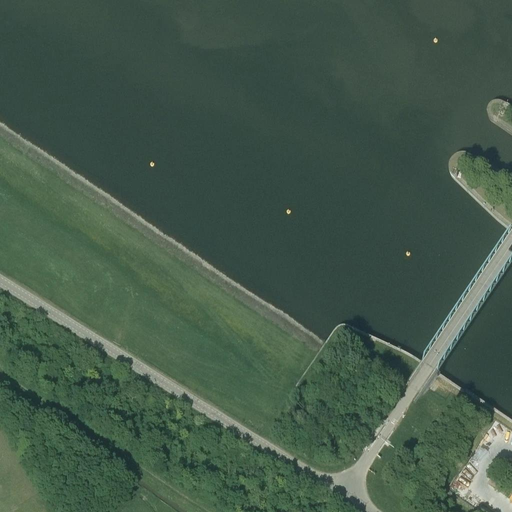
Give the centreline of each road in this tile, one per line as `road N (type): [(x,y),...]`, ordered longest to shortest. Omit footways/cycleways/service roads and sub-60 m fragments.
road 1 (unclassified): [(0,280),(343,494)]
road 2 (unclassified): [(343,494),(511,244)]
